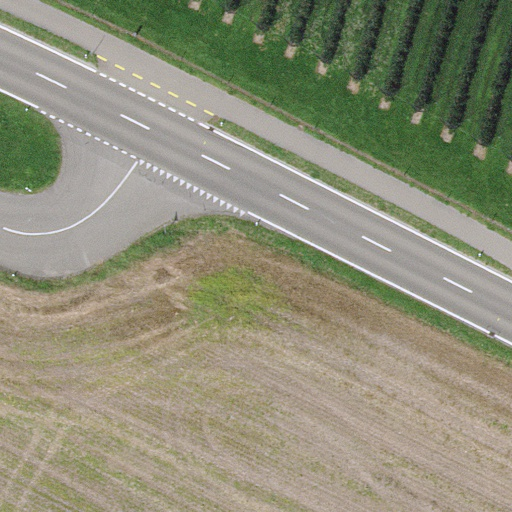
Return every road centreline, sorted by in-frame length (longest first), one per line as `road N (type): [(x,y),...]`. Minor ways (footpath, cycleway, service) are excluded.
road 1 (tertiary): [(511,310),(156,131)]
road 2 (unclassified): [(0,226),(50,235),(89,220),(128,181),(156,131)]
road 3 (tertiary): [(156,131),(0,55)]
